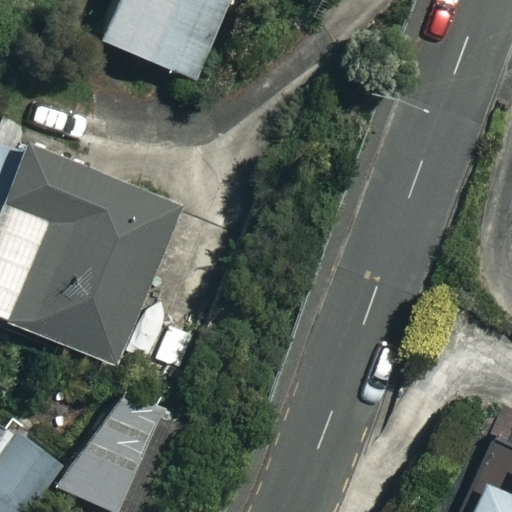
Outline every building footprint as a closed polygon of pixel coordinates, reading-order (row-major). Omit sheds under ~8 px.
[(225,0),(87,0),(78,22),(193,73),(225,0)] [(170,203),(14,120),(0,145),(0,314),(87,361),(170,203)] [(147,511),(196,424),(107,376),(52,476),(117,511),(147,511)] [(0,511),(18,511),(56,462),(3,422),(0,425),(0,511)] [(511,511),(511,459),(483,447),(454,511),(511,511)]
